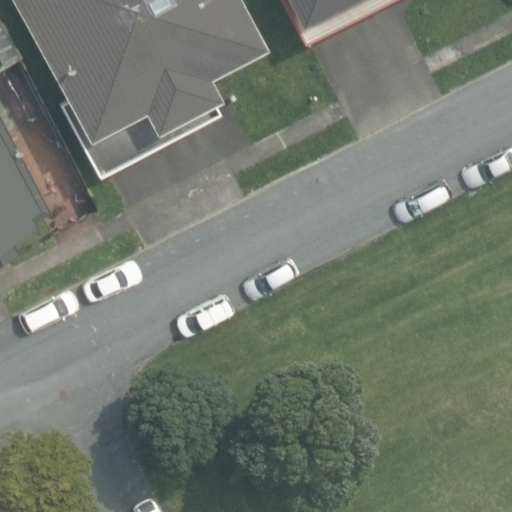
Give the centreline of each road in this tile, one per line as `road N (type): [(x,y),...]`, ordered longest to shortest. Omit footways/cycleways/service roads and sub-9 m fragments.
road 1 (unclassified): [(511,114),(52,353)]
road 2 (residential): [(52,353),(131,511)]
